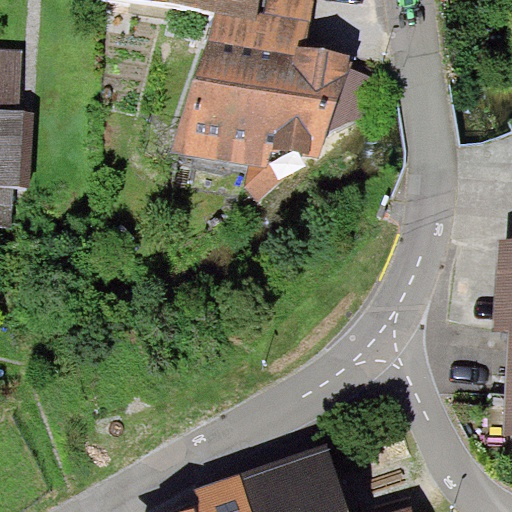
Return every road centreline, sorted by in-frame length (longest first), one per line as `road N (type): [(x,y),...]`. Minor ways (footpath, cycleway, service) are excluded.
road 1 (residential): [(378,327),(410,270),(424,183),(403,0)]
road 2 (residential): [(107,511),(357,364),(378,327)]
road 3 (residential): [(378,327),(426,445),(486,511)]
